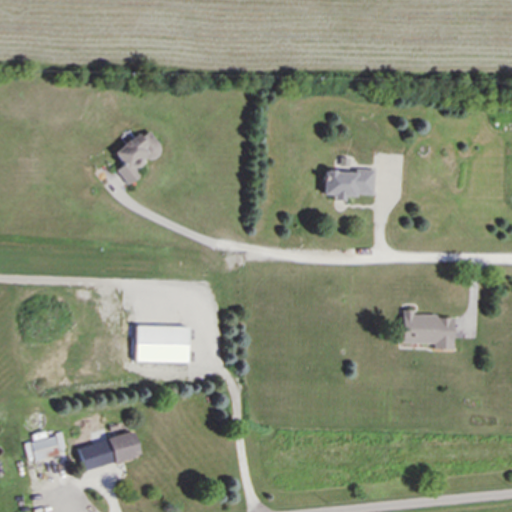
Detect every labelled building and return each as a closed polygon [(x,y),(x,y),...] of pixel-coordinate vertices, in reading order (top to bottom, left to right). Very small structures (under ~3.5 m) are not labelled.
[(112,153),(121,165),(114,170),(125,185),(138,175),(134,169),(161,149),(146,128),(112,153)] [(372,195),(373,170),(353,169),(353,172),(323,171),(322,195),(332,195),(332,200),(344,200),(344,194),(372,195)] [(401,343),(432,344),(432,349),(452,349),(452,316),(411,315),(411,310),(401,310),(401,343)] [(134,326),(133,362),(186,363),(187,327),(134,326)] [(82,471),(138,455),(131,431),(75,447),(82,471)] [(57,455),(52,436),(28,442),(33,461),(57,455)]
